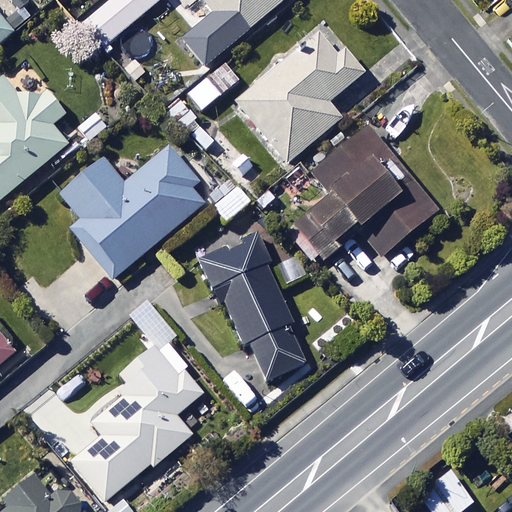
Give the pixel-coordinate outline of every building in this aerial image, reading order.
[(101,0),(78,18),(103,49),(164,0),(101,0)] [(192,0),(208,19),(177,45),(200,73),(289,0),(192,0)] [(365,75),(327,28),(230,108),(282,170),(340,122),(327,106),(365,75)] [(220,101),(204,79),(182,96),(198,117),(220,101)] [(20,104),(0,80),(0,202),(66,148),(50,129),(65,117),(40,87),(20,104)] [(435,215),(364,130),(306,178),(325,201),(302,220),(327,251),(350,232),(376,263),(435,215)] [(185,169),(191,164),(178,148),(172,153),(167,147),(120,186),(95,157),(51,193),(76,223),(65,233),(109,286),(203,209),(198,202),(207,195),(185,169)] [(248,208),(229,185),(205,203),(223,227),(248,208)] [(223,320),(238,354),(243,352),(258,386),(301,368),(286,332),(294,328),(254,235),(192,263),(217,322),(223,320)] [(69,466),(103,504),(146,467),(150,471),(188,438),(173,421),(202,395),(181,371),(184,368),(169,350),(177,343),(158,321),(139,338),(149,349),(116,378),(130,394),(90,428),(100,439),(69,466)] [(0,364),(12,354),(0,340),(0,364)] [(464,511),(474,504),(447,471),(413,498),(424,511),(464,511)] [(80,511),(62,490),(49,500),(30,478),(1,503),(5,508),(0,511),(80,511)]
